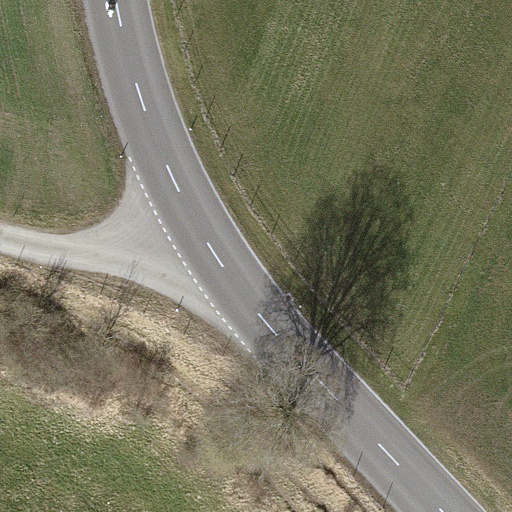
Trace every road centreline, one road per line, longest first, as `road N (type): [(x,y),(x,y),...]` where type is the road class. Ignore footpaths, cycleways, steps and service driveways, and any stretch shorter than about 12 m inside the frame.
road 1 (tertiary): [(443,511),(308,371),(215,257),(145,114),(123,0)]
road 2 (track): [(0,238),(93,263),(215,257)]
